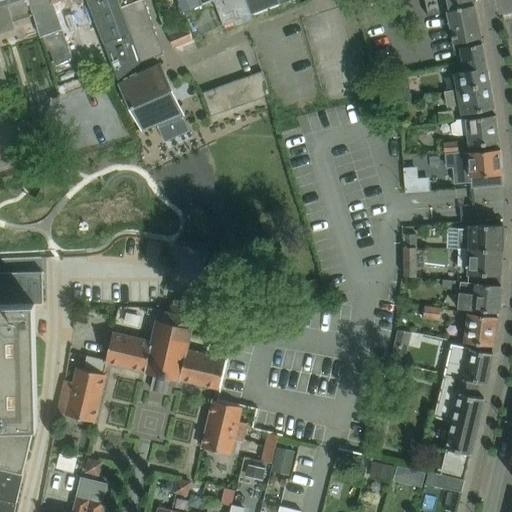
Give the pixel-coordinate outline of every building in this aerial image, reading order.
[(0,0),(0,79),(2,79),(0,71),(0,30),(12,26),(11,22),(32,15),(26,0),(0,0)] [(26,0),(32,15),(38,36),(43,51),(46,50),(51,64),(62,61),(57,46),(65,44),(61,29),(51,0),(26,0)] [(88,0),(117,74),(142,61),(118,0),(88,0)] [(118,0),(142,61),(163,53),(143,0),(118,0)] [(210,0),(176,0),(181,12),(210,0)] [(250,14),(244,0),(212,0),(222,25),(250,14)] [(276,0),(244,0),(250,14),(278,3),(276,0)] [(422,0),(427,16),(446,12),(474,6),(474,4),(473,4),(471,0),(422,0)] [(481,37),(474,6),(446,12),(453,42),(481,37)] [(192,39),(188,29),(178,33),(174,22),(165,25),(172,47),(192,39)] [(99,55),(97,39),(82,41),(84,57),(99,55)] [(447,92),(457,90),(489,84),(481,43),(460,46),(464,70),(453,72),(454,76),(444,78),(447,92)] [(158,64),(121,82),(145,132),(157,126),(164,142),(165,141),(165,140),(187,129),(188,131),(189,130),(182,114),(176,102),(164,76),(158,64)] [(261,71),(260,71),(249,75),(257,99),(269,94),(261,71)] [(257,99),(249,75),(237,79),(245,103),(257,99)] [(401,88),(397,78),(376,85),(381,104),(400,101),(401,88)] [(245,103),(237,79),(225,84),(234,107),(245,103)] [(234,107),(225,84),(214,88),(222,112),(234,107)] [(493,108),(489,84),(457,90),(447,92),(445,92),(448,109),(460,107),(461,114),(493,108)] [(222,112),(214,88),(202,92),(210,116),(222,112)] [(113,143),(102,104),(86,109),(97,148),(113,143)] [(494,115),(465,118),(456,119),(456,121),(452,124),(453,133),(458,135),(458,137),(467,136),(468,146),(478,145),(498,142),(494,115)] [(443,144),(443,153),(446,153),(457,152),(456,142),(443,144)] [(457,152),(446,153),(447,166),(452,166),(454,182),(470,180),(471,188),(502,185),(499,149),(457,152)] [(434,183),(433,161),(402,162),(403,184),(434,183)] [(501,251),(502,225),(493,224),(469,225),(469,229),(457,228),(456,250),(458,250),(468,250),(501,251)] [(414,234),(403,234),(403,249),(415,249),(414,234)] [(416,277),(415,249),(403,249),(403,251),(403,276),(416,277)] [(501,277),(501,251),(468,250),(458,250),(457,267),(468,267),(467,282),(500,285),(501,277)] [(240,274),(237,278),(242,293),(261,285),(256,271),(250,270),(240,274)] [(0,511),(13,511),(23,472),(34,427),(37,427),(34,304),(42,303),(42,271),(0,272),(0,511)] [(455,289),(455,281),(443,280),(443,288),(455,289)] [(498,313),(500,285),(467,282),(459,281),(457,308),(472,310),(498,313)] [(235,309),(238,299),(228,297),(226,306),(235,309)] [(179,380),(179,379),(185,349),(190,327),(185,326),(187,317),(183,317),(185,309),(169,306),(167,313),(163,312),(161,321),(156,319),(153,330),(151,341),(144,370),(143,372),(153,374),(150,389),(165,393),(168,378),(179,380)] [(493,346),(497,317),(467,313),(463,342),(493,346)] [(402,364),(406,345),(409,333),(395,330),(389,361),(402,364)] [(144,370),(151,341),(111,332),(108,345),(105,360),(104,361),(144,370)] [(486,384),(492,353),(450,345),(443,373),(479,382),(486,384)] [(224,358),(185,349),(179,379),(214,387),(217,388),(224,358)] [(101,373),(104,361),(105,360),(80,354),(73,382),(64,380),(62,389),(99,398),(105,374),(101,373)] [(476,396),(479,382),(443,373),(440,387),(476,396)] [(483,398),(476,396),(440,387),(433,416),(451,422),(445,448),(469,454),(470,454),(483,398)] [(93,421),(99,398),(62,389),(60,398),(68,400),(65,414),(93,421)] [(219,401),(214,400),(211,399),(206,422),(243,432),(245,422),(238,420),(241,406),(219,401)] [(241,441),(243,432),(206,422),(200,447),(230,454),(233,439),(241,441)] [(272,462),(279,435),(269,432),(262,460),(272,462)] [(463,479),(469,454),(445,448),(439,473),(463,479)] [(100,474),(103,461),(90,458),(87,471),(100,474)] [(274,478),(284,481),(290,461),(279,459),(274,478)] [(460,492),(463,479),(439,473),(434,472),(431,484),(460,492)] [(81,476),(77,495),(90,498),(91,492),(104,495),(107,482),(98,480),(93,479),(81,476)] [(190,496),(193,483),(180,480),(177,493),(190,496)] [(99,511),(104,495),(91,492),(90,498),(86,511),(99,511)] [(86,511),(90,498),(77,495),(72,511),(86,511)]
